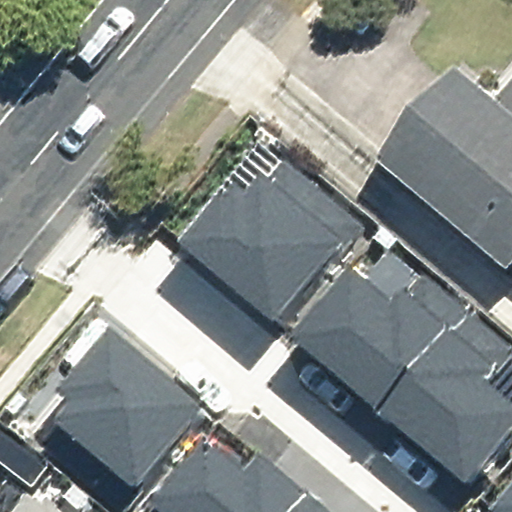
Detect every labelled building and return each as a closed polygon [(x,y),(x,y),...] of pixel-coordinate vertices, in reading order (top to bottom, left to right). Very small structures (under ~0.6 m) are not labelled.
[(510,289),(511,286),(511,2),(371,176),(510,289)] [(334,239),(245,166),(173,254),(262,327),(334,239)] [(441,330),(351,257),(279,345),(368,418),(441,330)] [(210,408),(121,335),(49,423),(138,496),(210,408)] [(511,470),(511,392),(461,351),(389,439),(478,511),(511,470)] [(290,511),(311,486),(222,413),(150,501),(162,511),(290,511)] [(338,511),(320,497),(307,511),(338,511)] [(35,511),(21,500),(11,511),(35,511)]
